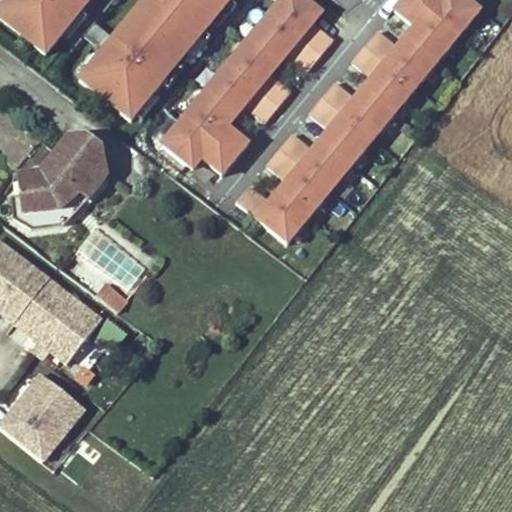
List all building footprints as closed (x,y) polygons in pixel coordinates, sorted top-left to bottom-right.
[(0,18),(46,56),(80,15),(76,12),(86,0),(5,0),(0,7),(0,18)] [(131,123),(232,0),(151,0),(106,55),(102,52),(79,80),(131,123)] [(307,74),(333,43),(313,27),(322,16),(303,0),(282,0),(162,146),(193,172),(202,161),(222,177),(248,146),(228,129),(244,109),(265,126),(290,94),(270,78),(287,57),(307,74)] [(286,247),(480,13),(463,0),(405,0),(394,13),(414,30),(397,50),(377,34),(351,65),(371,81),(354,102),(334,86),(309,117),(329,133),(312,154),(292,137),(266,168),(286,185),(269,206),(249,189),(236,205),(286,247)] [(86,136),(67,135),(39,172),(16,174),(19,196),(21,219),(13,220),(30,231),(64,227),(88,205),(108,180),(102,148),(86,136)] [(19,196),(11,197),(13,220),(21,219),(19,196)] [(101,323),(0,243),(0,314),(6,307),(20,318),(34,329),(28,337),(39,345),(49,353),(67,367),(101,323)] [(111,290),(106,286),(96,298),(101,302),(111,290)] [(127,302),(111,290),(101,302),(117,314),(127,302)] [(6,307),(0,314),(14,326),(28,337),(34,329),(20,318),(6,307)] [(49,353),(39,345),(33,353),(43,361),(49,353)] [(18,422),(6,436),(42,465),(84,412),(41,377),(10,415),(18,422)] [(18,422),(10,415),(0,428),(0,430),(6,436),(18,422)]
